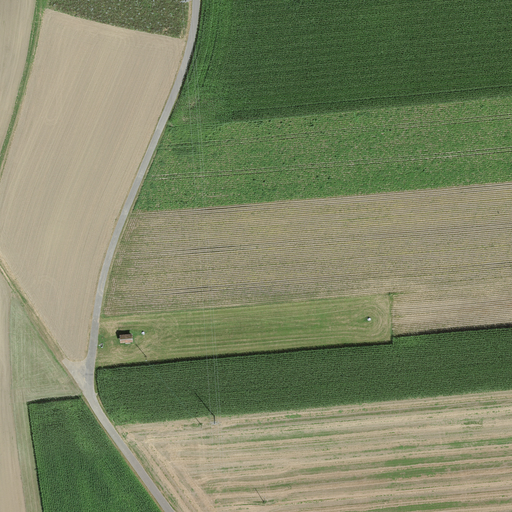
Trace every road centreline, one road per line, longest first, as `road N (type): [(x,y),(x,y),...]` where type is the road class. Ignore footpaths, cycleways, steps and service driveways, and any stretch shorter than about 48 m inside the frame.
road 1 (track): [(197,0),(178,74),(113,229),(91,313),(85,389)]
road 2 (track): [(85,389),(0,261)]
road 3 (track): [(171,511),(85,389)]
